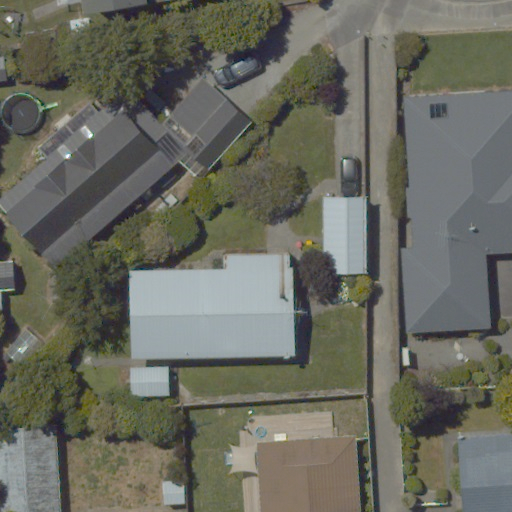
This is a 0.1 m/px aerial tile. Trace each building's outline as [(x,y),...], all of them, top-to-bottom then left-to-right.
[(132,83),(0,193),(0,200),(54,265),(137,196),(142,202),(180,170),(172,161),(189,147),(203,164),(259,118),(212,61),(154,109),(132,83)] [(511,80),(404,86),(412,233),(395,234),(400,323),(488,318),(484,240),(511,238),(511,80)] [(368,260),(367,184),(322,184),(323,260),(368,260)] [(223,258),(124,261),(127,395),(174,393),(173,350),(299,347),(297,239),(222,241),(223,258)] [(66,406),(0,410),(0,505),(44,503),(44,511),(167,511),(167,499),(189,498),(188,476),(159,478),(160,497),(71,501),(66,406)] [(511,511),(511,416),(456,417),(458,511),(511,511)] [(360,511),(354,427),(253,434),(258,511),(360,511)]
